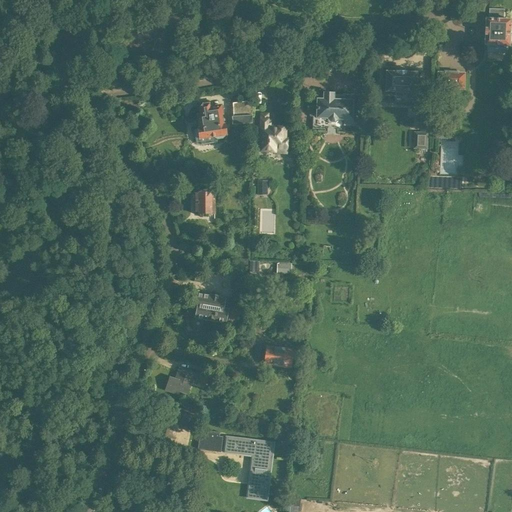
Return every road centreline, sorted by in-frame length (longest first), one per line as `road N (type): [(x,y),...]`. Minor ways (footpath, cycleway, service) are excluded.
road 1 (residential): [(88,511),(173,259),(152,192),(80,99)]
road 2 (residential): [(80,99),(321,63),(453,0)]
